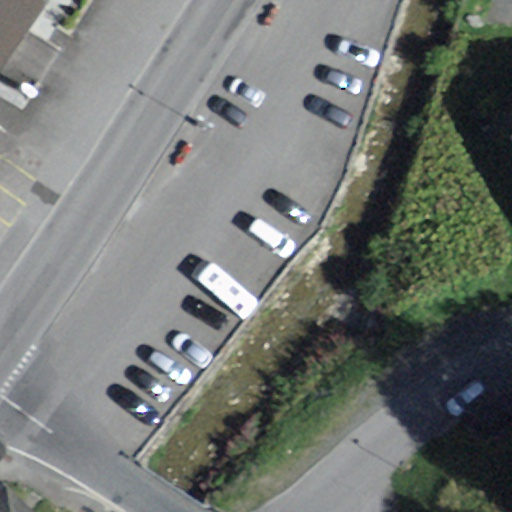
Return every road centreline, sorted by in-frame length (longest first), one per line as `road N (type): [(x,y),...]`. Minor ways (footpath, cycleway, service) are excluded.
road 1 (secondary): [(225,0),(0,335)]
road 2 (residential): [(511,355),(380,442),(314,511)]
road 3 (residential): [(164,511),(0,402)]
